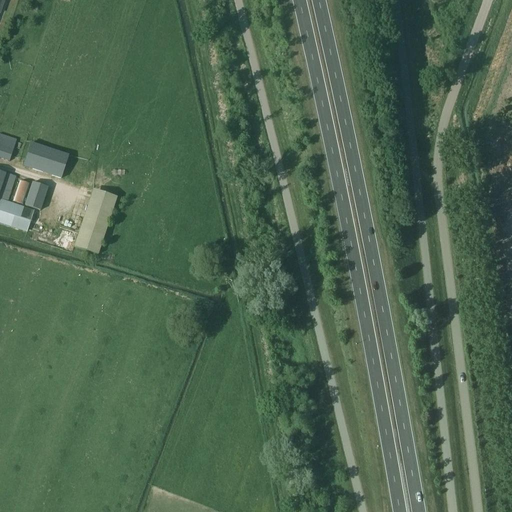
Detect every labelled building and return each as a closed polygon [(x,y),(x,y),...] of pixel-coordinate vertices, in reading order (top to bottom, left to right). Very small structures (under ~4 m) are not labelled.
[(0,160),(8,163),(16,140),(0,134),(0,160)] [(68,156),(30,143),(23,167),(61,179),(68,156)] [(0,223),(4,225),(27,233),(33,212),(7,203),(15,178),(6,175),(0,173),(0,223)] [(29,186),(19,183),(12,203),(22,206),(29,186)] [(26,205),(43,211),(51,188),(34,183),(26,205)] [(94,190),(77,249),(102,256),(119,197),(94,190)]
